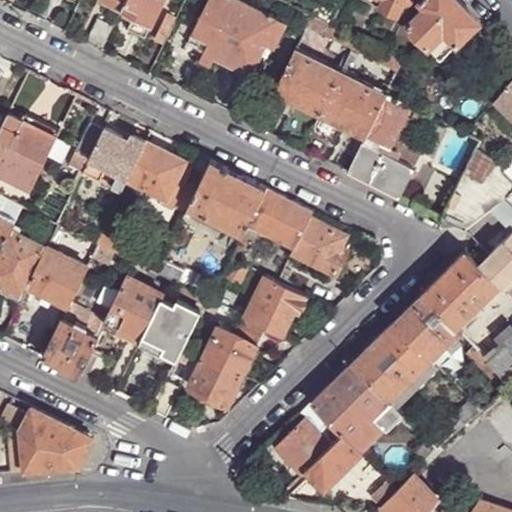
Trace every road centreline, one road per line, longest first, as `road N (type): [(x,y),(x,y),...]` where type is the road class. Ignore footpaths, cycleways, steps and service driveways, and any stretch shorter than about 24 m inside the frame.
road 1 (residential): [(0,21),(404,224),(414,238),(406,273),(223,445),(171,454)]
road 2 (residential): [(171,454),(0,363)]
road 3 (residential): [(0,499),(166,495)]
